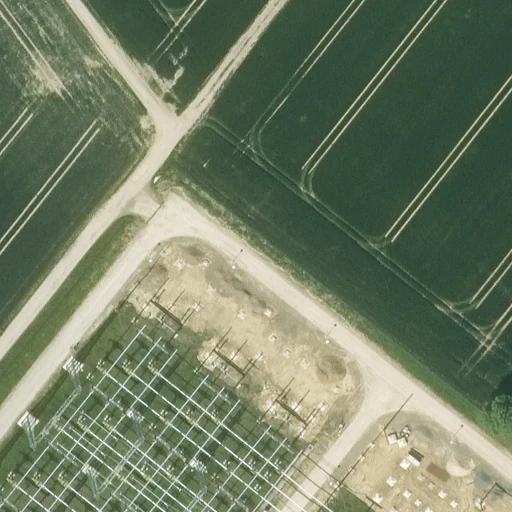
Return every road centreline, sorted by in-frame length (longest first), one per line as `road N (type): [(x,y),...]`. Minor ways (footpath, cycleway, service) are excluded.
road 1 (track): [(0,354),(282,0)]
road 2 (track): [(68,0),(173,137)]
